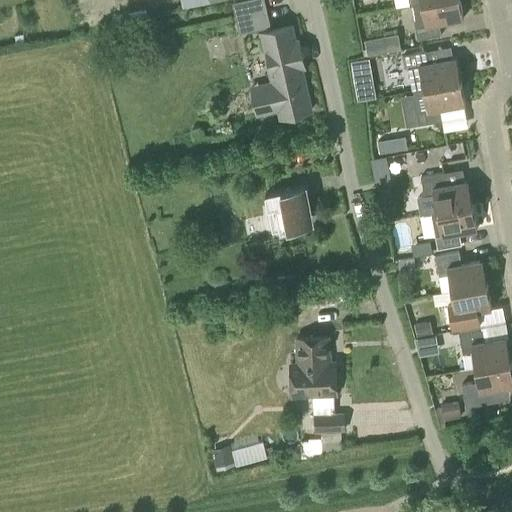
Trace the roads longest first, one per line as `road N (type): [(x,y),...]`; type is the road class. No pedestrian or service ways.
road 1 (residential): [(511,506),(475,491),(440,446),(418,398),(337,120),(311,0)]
road 2 (residential): [(511,247),(483,116),(506,58),(495,0)]
